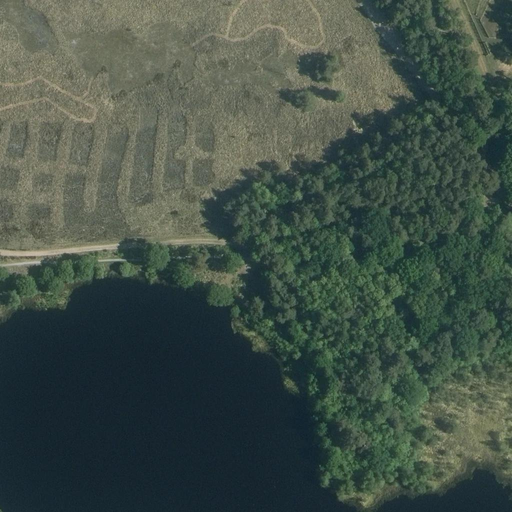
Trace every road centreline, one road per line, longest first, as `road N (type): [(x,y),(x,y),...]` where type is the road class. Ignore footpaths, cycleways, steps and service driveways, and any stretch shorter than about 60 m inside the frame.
road 1 (track): [(0,253),(265,244),(493,202)]
road 2 (track): [(503,190),(365,0)]
road 3 (track): [(503,190),(502,120),(454,0)]
